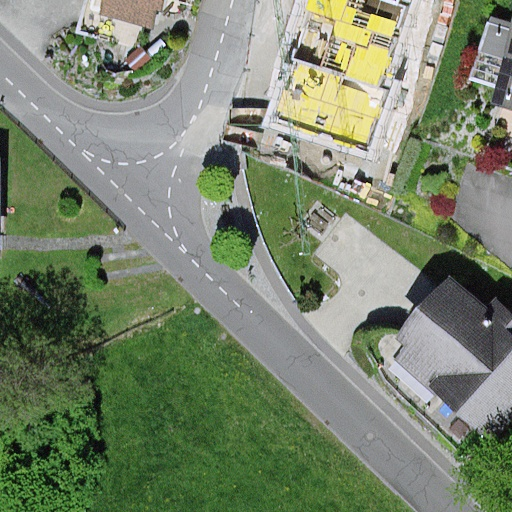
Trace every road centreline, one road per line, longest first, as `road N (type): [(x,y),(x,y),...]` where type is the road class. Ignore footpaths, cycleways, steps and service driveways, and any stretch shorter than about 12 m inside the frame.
road 1 (residential): [(462,511),(163,211)]
road 2 (residential): [(163,211),(196,157),(250,0)]
road 3 (residential): [(163,211),(0,63)]
